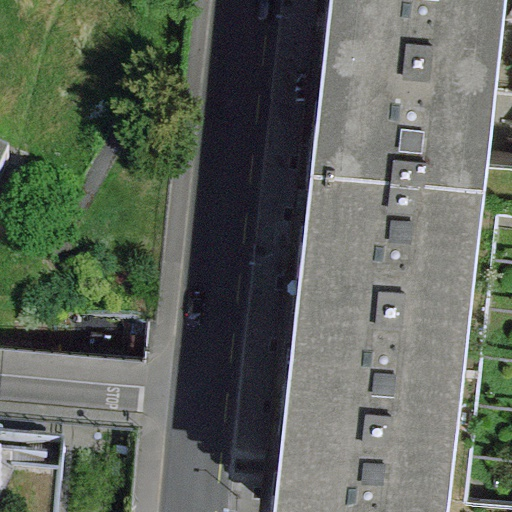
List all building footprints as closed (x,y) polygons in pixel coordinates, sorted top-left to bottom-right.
[(497,0),(327,0),(327,7),(494,26),(497,0)] [(494,26),(327,7),(314,131),(482,150),(494,26)] [(482,150),(314,131),(301,254),(467,273),(474,207),(482,150)] [(453,511),(511,511),(511,153),(482,150),(474,207),(502,210),(511,210),(511,503),(472,498),(453,511)] [(0,158),(0,190),(12,163),(0,158)] [(453,511),(472,498),(502,210),(474,207),(467,273),(452,398),(442,511),(453,511)] [(467,273),(301,254),(286,379),(452,398),(467,273)] [(442,511),(452,398),(286,379),(276,503),(344,511),(442,511)] [(0,511),(58,511),(63,457),(0,450),(0,511)]
